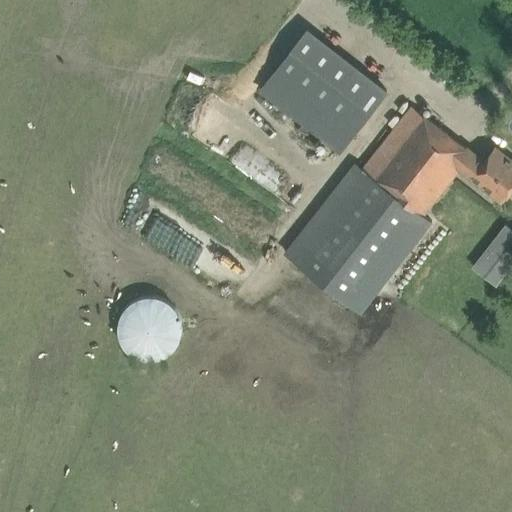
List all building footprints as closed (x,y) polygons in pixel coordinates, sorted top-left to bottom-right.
[(307,28),(295,44),(259,90),(339,153),(387,90),(307,28)] [(484,161),(412,105),(363,167),(386,186),(384,189),(337,248),(375,279),(460,169),(472,178),(474,176),(503,198),(511,186),(511,160),(495,148),(484,161)] [(218,187),(205,209),(261,241),(274,220),(218,187)] [(511,229),(506,224),(474,265),(498,284),(511,266),(511,229)] [(121,312),(118,322),(119,331),(120,337),(127,348),(136,354),(149,358),(159,356),(167,353),(176,345),(181,334),(182,321),(179,311),(175,304),(167,297),(161,294),(153,293),(145,293),(138,295),(133,297),(125,304),(121,312)]
